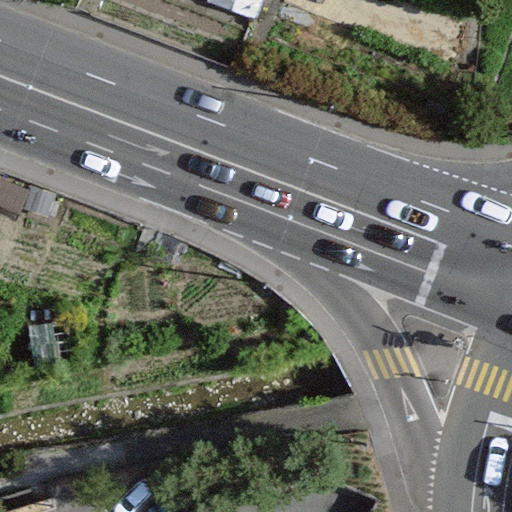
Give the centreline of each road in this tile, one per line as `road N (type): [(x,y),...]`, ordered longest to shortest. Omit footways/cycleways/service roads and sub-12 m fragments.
road 1 (residential): [(254,171),(372,316),(472,511)]
road 2 (primary): [(254,171),(511,269)]
road 3 (primary): [(0,77),(254,171)]
